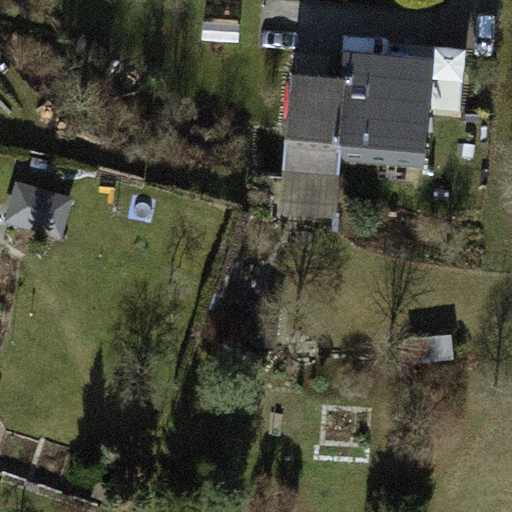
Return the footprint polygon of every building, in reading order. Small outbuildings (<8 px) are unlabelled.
[(350,55),(348,82),(351,82),(345,147),(428,155),(432,110),(463,113),(469,52),(433,48),(432,63),(350,55)] [(348,82),(295,77),(287,171),(343,176),(345,147),(351,82),(348,82)] [(77,195),(20,178),(6,222),(63,239),(77,195)] [(224,233),(194,224),(179,272),(210,281),(224,233)] [(248,291),(247,350),(272,350),(272,291),(248,291)] [(450,332),(405,333),(406,365),(451,364),(450,332)]
